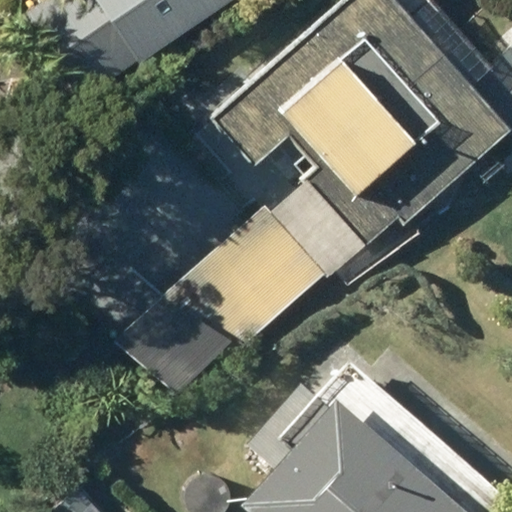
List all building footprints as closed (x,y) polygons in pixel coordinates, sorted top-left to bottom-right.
[(86,0),(135,65),(223,0),(86,0)] [(474,145),(493,128),(453,85),(475,64),(416,0),(413,0),(393,19),(375,0),(328,0),(200,117),(243,163),(275,133),(305,166),(175,285),(232,346),(314,272),(319,277),(351,248),(385,217),(390,222),(453,164),(471,183),(491,165),(474,145)] [(511,23),(499,24),(500,45),(511,44),(511,23)] [(146,296),(104,337),(160,393),(214,340),(146,296)] [(264,437),(273,445),(222,505),(229,511),(501,511),(503,509),(329,360),(264,437)] [(56,474),(31,502),(41,511),(98,511),(99,511),(56,474)]
